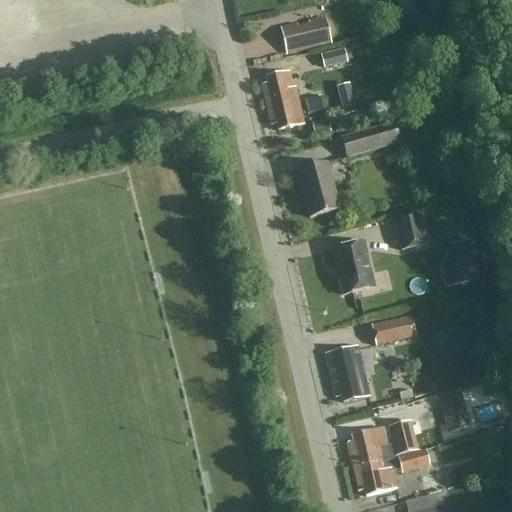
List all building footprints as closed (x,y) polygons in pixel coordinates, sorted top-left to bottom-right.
[(421,3),(399,2),(398,15),(420,16),(421,3)] [(332,45),(325,19),(308,23),(309,26),(298,28),(297,26),(280,30),(287,55),(332,45)] [(344,53),(344,52),(321,58),(324,70),(347,64),(347,62),(354,60),(352,51),(344,53)] [(279,132),(304,126),(296,89),(293,90),(289,73),(266,78),(267,85),(263,86),(271,126),(277,125),(279,132)] [(349,86),(337,89),(344,118),(357,115),(349,86)] [(323,98),(306,103),(309,115),(326,111),(323,98)] [(401,145),(395,125),(342,140),(347,159),(401,145)] [(302,195),(304,194),(311,219),(341,211),(328,164),(296,172),(302,195)] [(417,215),(397,220),(397,221),(394,222),(401,252),(429,246),(421,215),(418,216),(417,215)] [(344,296),(376,288),(365,243),(333,251),(344,296)] [(450,251),(459,287),(478,282),(468,243),(449,248),(450,251)] [(376,348),(416,339),(411,318),(371,327),(376,348)] [(344,405),(370,399),(357,347),(325,355),(337,399),(342,397),(344,405)] [(440,398),(449,433),(471,427),(462,392),(440,398)] [(411,440),(407,424),(386,430),(390,445),(384,446),(384,448),(379,429),(352,437),(354,443),(347,445),(354,470),(389,460),(412,454),(415,453),(414,450),(432,445),(430,435),(411,440)] [(431,467),(426,451),(412,454),(389,460),(354,470),(360,494),(367,492),(368,499),(396,492),(391,473),(402,470),(403,475),(431,467)] [(430,474),(433,490),(456,486),(454,470),(430,474)]
